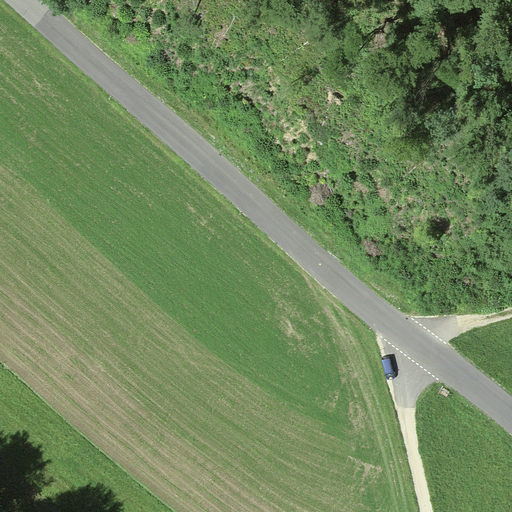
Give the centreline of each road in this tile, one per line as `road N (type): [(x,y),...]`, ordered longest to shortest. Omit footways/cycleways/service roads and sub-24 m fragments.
road 1 (tertiary): [(33,0),(511,417)]
road 2 (track): [(428,511),(401,328)]
